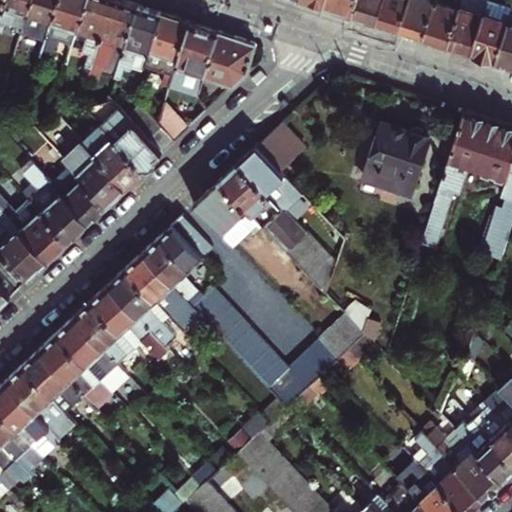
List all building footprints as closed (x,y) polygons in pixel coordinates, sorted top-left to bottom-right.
[(16,28),(22,29),(31,0),(4,0),(0,13),(0,27),(3,28),(4,19),(17,23),(16,28)] [(34,28),(47,33),(57,0),(31,0),(22,29),(15,52),(26,55),(34,28)] [(57,0),(47,33),(37,64),(48,68),(59,37),(72,41),(84,0),(57,0)] [(84,0),(72,41),(90,46),(82,71),(90,73),(111,0),(84,0)] [(119,0),(111,0),(90,73),(96,74),(99,63),(117,68),(137,6),(126,2),(119,0)] [(342,7),(357,12),(361,0),(330,0),(329,3),(342,7)] [(372,17),(382,20),(387,0),(361,0),(357,12),(372,17)] [(395,24),(405,27),(413,0),(387,0),(382,20),(395,24)] [(418,31),(431,35),(441,0),(413,0),(405,27),(418,31)] [(446,40),(455,42),(467,0),(441,0),(431,35),(444,39),(446,40)] [(466,46),(478,49),(493,2),(493,0),(467,0),(455,42),(466,46)] [(490,53),(503,58),(511,29),(511,8),(493,2),(478,49),(490,53)] [(137,6),(117,68),(116,71),(123,73),(126,61),(132,63),(145,67),(148,58),(162,14),(151,10),(137,6)] [(162,14),(148,58),(170,64),(168,69),(165,68),(160,84),(168,87),(169,85),(189,22),(173,17),(162,14)] [(189,22),(169,85),(200,94),(207,71),(219,32),(205,27),(189,22)] [(511,29),(503,58),(511,60),(511,29)] [(219,32),(207,71),(238,82),(244,75),(255,44),(234,37),(219,32)] [(122,106),(110,92),(96,96),(112,114),(122,106)] [(179,116),(164,100),(159,118),(177,138),(209,108),(199,97),(179,116)] [(164,151),(136,121),(122,106),(112,114),(103,123),(145,168),(156,158),(164,151)] [(164,151),(177,138),(159,118),(150,108),(136,121),(164,151)] [(505,252),(511,230),(511,125),(495,120),(464,110),(422,243),(440,248),(459,191),(475,195),(483,170),(509,179),(504,195),(511,197),(508,206),(501,204),(489,248),(505,252)] [(283,119),(258,143),(282,169),(307,145),(283,119)] [(405,138),(409,128),(384,121),(382,130),(405,138)] [(145,168),(103,123),(85,139),(127,186),(135,178),(145,168)] [(414,130),(409,128),(405,138),(382,130),(365,177),(412,193),(430,136),(427,134),(426,129),(422,128),(419,127),(414,130)] [(65,166),(52,179),(90,219),(101,210),(109,203),(67,156),(51,139),(43,146),(59,161),(65,166)] [(127,186),(85,139),(67,156),(109,203),(119,193),(127,186)] [(296,184),(282,169),(258,143),(250,151),(238,162),(272,194),(277,200),(296,184)] [(59,161),(46,171),(52,179),(65,166),(59,161)] [(253,212),(272,194),(238,162),(231,169),(221,178),(253,212)] [(90,219),(52,179),(46,171),(38,164),(34,168),(42,176),(49,183),(32,198),(70,239),(81,228),(90,219)] [(42,176),(26,191),(32,198),(49,183),(42,176)] [(210,188),(195,203),(235,246),(262,221),(253,212),(221,178),(210,188)] [(296,184),(277,200),(284,206),(286,208),(288,206),(296,197),(300,194),(296,190),(299,187),(296,184)] [(313,201),(299,187),(296,190),(300,194),(296,197),(305,208),(313,201)] [(0,188),(0,203),(50,257),(62,246),(70,239),(32,198),(20,209),(14,202),(0,188)] [(26,191),(14,202),(20,209),(32,198),(26,191)] [(272,194),(253,212),(262,221),(264,224),(284,206),(277,200),(272,194)] [(50,257),(0,203),(0,216),(3,219),(0,222),(0,263),(20,285),(35,272),(50,257)] [(335,275),(339,261),(316,236),(288,206),(286,208),(284,206),(264,224),(298,260),(323,286),(335,275)] [(167,228),(146,248),(201,308),(290,404),(311,384),(328,368),(340,357),(322,339),(321,338),(292,365),(217,284),(207,293),(188,272),(215,246),(184,213),(167,228)] [(201,308),(146,248),(136,258),(127,266),(183,325),(201,308)] [(20,285),(0,263),(0,303),(6,299),(20,285)] [(120,273),(111,281),(169,344),(185,328),(183,325),(127,266),(120,273)] [(103,288),(93,298),(134,342),(142,334),(159,353),(169,344),(111,281),(103,288)] [(134,342),(93,298),(84,306),(74,315),(116,360),(134,342)] [(366,333),(371,316),(373,309),(360,301),(347,313),(349,314),(366,333)] [(485,313),(478,336),(489,348),(496,324),(485,313)] [(349,314),(322,339),(340,357),(347,350),(366,333),(349,314)] [(116,360),(74,315),(65,324),(57,332),(109,387),(125,370),(116,360)] [(371,316),(366,333),(374,341),(377,345),(384,324),(371,316)] [(109,387),(57,332),(48,340),(40,347),(95,406),(112,390),(109,387)] [(347,350),(356,358),(374,341),(366,333),(347,350)] [(478,336),(471,358),(484,372),(491,350),(489,348),(478,336)] [(31,356),(24,363),(51,392),(59,384),(74,400),(87,414),(95,406),(40,347),(31,356)] [(477,394),(484,372),(471,358),(464,380),(477,394)] [(51,392),(24,363),(15,371),(6,379),(58,435),(76,419),(66,408),(51,392)] [(328,368),(311,384),(321,395),(338,379),(328,368)] [(58,435),(6,379),(0,384),(0,403),(44,452),(60,437),(58,435)] [(59,384),(51,392),(66,408),(74,400),(59,384)] [(511,401),(509,398),(504,402),(495,411),(511,429),(511,401)] [(44,452),(0,403),(0,439),(30,472),(35,467),(31,463),(44,452)] [(511,429),(495,411),(479,426),(483,430),(511,459),(511,429)] [(428,452),(417,463),(463,511),(467,511),(475,505),(484,497),(429,438),(422,430),(414,438),(428,452)] [(473,432),(465,440),(502,479),(510,472),(511,469),(511,459),(483,430),(478,436),(473,432)] [(502,479),(465,440),(462,436),(451,445),(448,441),(437,431),(429,438),(484,497),(493,488),(502,479)] [(332,511),(259,433),(256,436),(239,452),(297,511),(332,511)] [(458,433),(448,441),(451,445),(462,436),(458,433)] [(30,472),(0,439),(0,474),(9,484),(21,474),(24,477),(30,472)] [(396,476),(403,484),(429,511),(463,511),(417,463),(414,459),(396,476)] [(0,492),(9,484),(0,474),(0,492)] [(187,501),(196,511),(235,511),(207,482),(187,501)] [(429,511),(403,484),(386,500),(396,511),(429,511)] [(381,495),(375,501),(385,511),(396,511),(386,500),(381,495)] [(365,511),(366,511),(385,511),(375,501),(365,511)]
